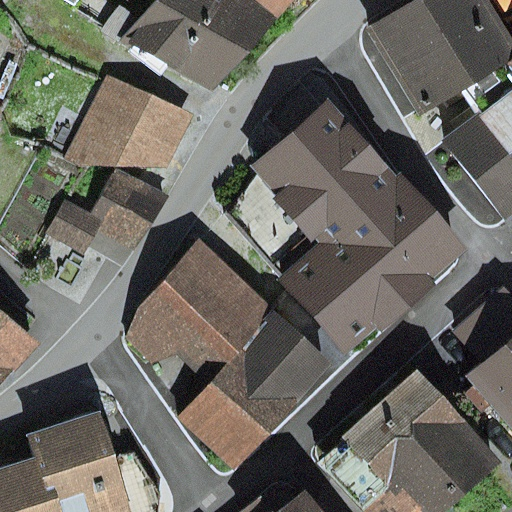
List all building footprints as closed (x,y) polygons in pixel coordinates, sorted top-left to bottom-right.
[(277,23),(246,0),(155,0),(140,19),(120,6),(102,31),(131,50),(136,46),(211,94),(277,23)] [(256,0),(279,19),(296,0),(256,0)] [(511,60),(511,33),(490,0),(415,0),(370,29),(422,117),(466,90),(472,101),(511,75),(506,69),(511,60)] [(511,217),(511,75),(472,101),(478,113),(444,135),(508,221),(511,217)] [(198,118),(107,78),(64,159),(75,166),(170,167),(198,118)] [(469,249),(330,107),(255,168),(260,176),(232,213),(345,355),(469,249)] [(167,197),(116,169),(91,216),(65,202),(47,235),(85,256),(97,233),(136,254),(167,197)] [(138,311),(127,341),(152,366),(179,356),(208,388),(177,418),(234,470),(334,364),(200,242),(138,311)] [(511,295),(503,286),(445,338),(466,362),(458,369),(511,428),(511,295)] [(0,311),(0,379),(33,340),(0,311)] [(410,362),(315,454),(363,505),(458,414),(410,362)] [(134,511),(103,414),(32,435),(42,460),(61,511),(134,511)] [(443,511),(500,461),(458,414),(363,505),(370,511),(443,511)] [(61,511),(42,460),(0,474),(0,511),(61,511)] [(239,511),(324,511),(309,491),(300,497),(286,479),(239,511)]
